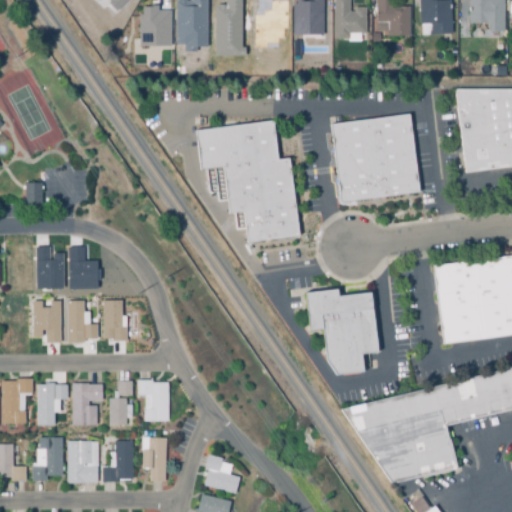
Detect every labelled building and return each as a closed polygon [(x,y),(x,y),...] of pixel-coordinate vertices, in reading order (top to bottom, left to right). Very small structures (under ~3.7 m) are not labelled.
[(122,0),(111,11),(105,4),(107,3),(104,0),(122,0)] [(205,0),(173,0),(174,45),(182,45),(182,52),(196,52),(195,48),(206,47),(205,0)] [(238,0),(239,48),(241,48),(241,55),(212,55),(211,10),(213,10),(213,5),(224,5),(224,0),(238,0)] [(320,0),(320,36),(292,36),(291,2),(293,2),(293,0),(300,0),(300,2),(305,2),(305,0),(320,0)] [(333,41),(332,0),(348,0),(348,13),(353,13),(353,9),(364,9),(365,36),(349,36),(349,41),(333,41)] [(384,39),(384,29),(386,29),(386,24),(375,24),(374,0),(391,0),(391,9),(408,9),(408,38),(384,39)] [(420,37),(417,0),(440,0),(440,3),(449,2),(451,35),(420,37)] [(499,39),(488,39),(488,34),(472,33),(472,25),(467,25),(468,0),(502,0),(502,33),(499,33),(499,39)] [(156,6),(156,11),(169,11),(169,45),(139,45),(139,16),(143,16),(143,7),(150,7),(150,6),(156,6)] [(481,77),(481,66),(491,65),(491,77),(481,77)] [(511,167),(464,174),(454,97),(454,91),(511,91),(511,167)] [(329,123),(407,114),(418,193),(338,203),(329,123)] [(193,130),(271,121),(276,159),(286,158),(297,236),(246,242),(241,211),(227,213),(221,166),(198,169),(193,130)] [(39,205),(22,205),(23,185),(40,185),(39,205)] [(81,247),(81,262),(94,262),(94,289),(67,289),(66,247),(81,247)] [(46,248),(46,268),(50,268),(50,254),(59,254),(60,288),(34,289),(33,248),(46,248)] [(511,336),(442,345),(432,268),(510,258),(511,273),(511,336)] [(304,294),(336,291),(337,297),(369,294),(376,354),(360,355),(362,373),(335,376),(324,360),(321,330),(309,331),(304,294)] [(57,301),(57,343),(42,343),(42,332),(39,332),(39,336),(31,337),(30,302),(38,302),(38,308),(47,308),(47,301),(57,301)] [(80,301),(80,326),(93,325),(94,339),(81,339),(81,342),(64,342),(63,302),(80,301)] [(117,301),(118,329),(122,329),(122,341),(118,341),(101,341),(101,301),(117,301)] [(390,486),(340,411),(511,368),(511,410),(444,427),(455,470),(390,486)] [(29,379),(29,394),(22,394),(23,424),(0,424),(0,382),(15,382),(15,379),(29,379)] [(167,423),(143,423),(143,396),(136,396),(136,382),(149,382),(149,385),(166,385),(167,423)] [(131,397),(116,397),(116,383),(131,383),(131,397)] [(51,424),(35,424),(35,386),(63,385),(63,400),(56,400),(56,409),(50,409),(51,424)] [(70,428),(70,386),(87,386),(87,387),(100,386),(100,403),(86,403),(86,408),(95,408),(95,428),(70,428)] [(108,428),(107,401),(124,400),(125,427),(108,428)] [(45,484),(30,483),(30,465),(35,465),(35,451),(37,451),(38,440),(61,440),(60,478),(45,477),(45,484)] [(163,484),(148,484),(148,470),(140,470),(141,440),(165,441),(163,484)] [(114,484),(101,484),(101,470),(107,470),(107,454),(113,454),(113,443),(131,442),(131,481),(114,481),(114,484)] [(96,486),(65,485),(66,444),(97,444),(96,486)] [(24,484),(10,484),(10,480),(0,480),(0,446),(11,446),(11,469),(24,469),(24,484)] [(234,496),(202,488),(207,472),(203,471),(207,456),(221,460),(219,468),(229,470),(227,476),(238,479),(234,496)] [(193,511),(194,511),(196,511),(200,496),(230,503),(227,511),(193,511)] [(418,511),(426,507),(420,497),(409,505),(413,511),(418,511)]
